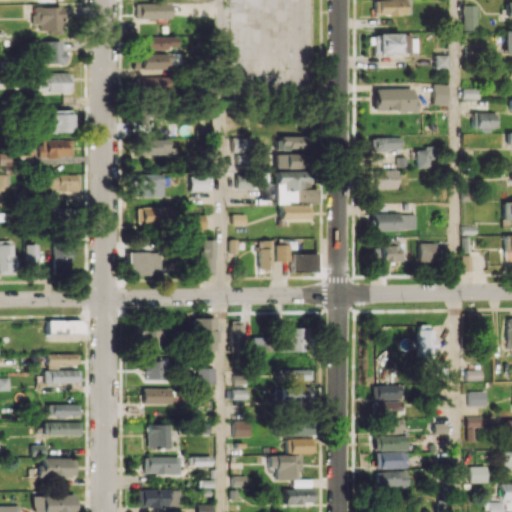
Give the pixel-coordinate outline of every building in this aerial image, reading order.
[(405,15),(405,0),(373,0),(373,14),(405,15)] [(511,17),(511,0),(503,0),(503,17),(511,17)] [(135,18),(167,18),(167,3),(135,2),(135,18)] [(477,5),(462,5),(463,30),(477,30),(477,5)] [(59,35),(59,7),(32,6),(31,24),(38,24),(38,30),(47,30),(47,34),(59,35)] [(502,52),(511,52),(511,30),(503,30),(502,52)] [(372,34),(373,54),(411,53),(411,33),(372,34)] [(136,49),(174,48),(173,36),(136,37),(136,49)] [(61,40),(38,41),(39,63),(61,63),(61,40)] [(132,69),(161,70),(161,62),(178,62),(178,54),(133,53),(132,69)] [(447,69),(447,54),(434,54),(434,69),(447,69)] [(69,73),(33,73),(33,93),(69,93),(69,73)] [(137,92),(172,90),(171,75),(136,77),(137,92)] [(432,104),(447,104),(447,84),(432,84),(432,104)] [(373,89),(373,111),(417,110),(416,98),(412,98),(412,88),(373,89)] [(149,125),(150,106),(136,106),(135,125),(149,125)] [(70,110),(42,110),(41,133),(69,133),(70,110)] [(471,128),(481,128),(481,129),(497,130),(497,112),(471,112),(471,128)] [(276,135),(276,148),(310,149),(310,136),(276,135)] [(369,137),(370,151),(400,150),(399,136),(369,137)] [(231,138),(232,155),(251,155),(251,137),(231,138)] [(139,154),(168,155),(168,139),(139,139),(139,154)] [(70,157),(69,140),(36,141),(37,157),(70,157)] [(432,145),(423,146),(423,150),(414,150),(414,167),(432,167),(432,145)] [(275,168),(307,168),(307,153),(275,154),(275,168)] [(371,189),(396,188),(396,169),(371,170),(371,189)] [(274,202),(313,202),(312,170),(274,171),(274,202)] [(162,196),(162,173),(134,174),(134,188),(139,188),(139,197),(162,196)] [(235,188),(252,188),(253,174),(236,173),(235,188)] [(8,174),(0,174),(0,185),(0,189),(9,189),(8,174)] [(78,174),(41,174),(41,191),(78,191),(78,174)] [(189,191),(207,190),(206,174),(188,175),(189,191)] [(511,200),(501,201),(501,220),(511,220),(511,200)] [(309,219),(309,205),(277,205),(278,219),(309,219)] [(172,207),(135,207),(135,225),(173,224),(172,207)] [(414,213),(371,214),(371,230),(415,229),(414,213)] [(203,214),(188,215),(188,229),(203,229),(203,214)] [(244,214),(230,214),(230,224),(244,224),(244,214)] [(502,252),(511,252),(511,234),(501,235),(502,252)] [(397,239),(382,240),(382,244),(373,245),(373,262),(398,261),(397,239)] [(214,240),(199,240),(198,274),(213,274),(214,240)] [(257,269),(271,268),(271,240),(257,240),(257,269)] [(0,241),(0,273),(13,274),(12,242),(0,241)] [(52,271),(70,270),(69,241),(51,241),(52,271)] [(434,261),(435,243),(416,242),(416,261),(434,261)] [(37,244),(23,244),(24,273),(38,273),(37,244)] [(287,244),(273,244),(273,261),(288,261),(287,244)] [(126,252),(126,273),(160,274),(160,261),(164,261),(164,252),(126,252)] [(314,272),(314,253),(289,253),(290,272),(314,272)] [(214,351),(214,317),(192,318),(193,352),(214,351)] [(503,349),(511,348),(511,317),(504,318),(503,349)] [(45,320),(45,333),(81,333),(81,320),(45,320)] [(228,320),(228,346),(242,346),(242,320),(228,320)] [(490,321),(476,321),(476,358),(490,358),(490,321)] [(143,347),(162,348),(163,323),(143,323),(143,347)] [(415,357),(435,357),(435,338),(432,338),(432,326),(416,326),(415,357)] [(261,351),(304,351),(303,327),(279,328),(279,334),(261,334),(261,351)] [(77,353),(44,354),(45,366),(77,365),(77,353)] [(162,380),(162,358),(143,358),(143,379),(162,380)] [(433,378),(445,378),(446,362),(434,362),(433,378)] [(214,384),(213,367),(195,368),(195,384),(214,384)] [(77,369),(41,370),(42,384),(77,383),(77,369)] [(311,369),(284,369),(284,380),(312,380),(311,369)] [(371,399),(400,399),(400,385),(370,385),(371,399)] [(286,404),(311,404),(311,386),(286,386),(286,404)] [(169,388),(141,387),(141,404),(169,404),(169,388)] [(466,406),(483,406),(482,391),(466,391),(466,406)] [(375,401),(375,413),(400,413),(400,400),(375,401)] [(77,405),(45,404),(45,415),(77,416),(77,405)] [(463,416),(464,440),(476,440),(476,416),(463,416)] [(404,418),(375,419),(376,433),(404,432),(404,418)] [(511,419),(503,419),(504,441),(511,440),(511,419)] [(248,420),(231,421),(231,436),(248,436),(248,420)] [(78,422),(41,421),(41,434),(78,435),(78,422)] [(287,435),(309,435),(309,422),(287,422),(287,435)] [(445,442),(445,423),(432,423),(431,441),(445,442)] [(168,447),(168,424),(145,424),(145,448),(168,447)] [(406,436),(372,435),(371,450),(406,450),(406,436)] [(313,453),(313,437),(287,438),(288,453),(313,453)] [(44,444),(29,445),(30,455),(44,455),(44,444)] [(511,473),(511,450),(502,451),(502,474),(511,473)] [(372,468),(405,467),(404,451),(372,452),(372,468)] [(299,454),(267,455),(267,467),(274,467),(274,480),(291,480),(291,484),(299,483),(299,454)] [(178,473),(178,456),(143,456),(143,473),(178,473)] [(186,456),(186,465),(210,465),(210,456),(186,456)] [(73,457),(37,458),(37,476),(73,476),(73,457)] [(467,466),(467,482),(485,482),(484,466),(467,466)] [(373,486),(405,486),(404,471),(373,471),(373,486)] [(244,475),(228,476),(230,500),(246,498),(244,475)] [(511,482),(499,483),(499,500),(511,499),(511,482)] [(140,506),(170,506),(170,489),(140,488),(140,506)] [(282,503),(314,503),(313,488),(282,489),(282,503)] [(40,494),(40,511),(72,511),(73,494),(40,494)] [(487,511),(501,511),(502,501),(487,502),(487,511)] [(195,511),(213,511),(213,504),(196,503),(195,511)]
